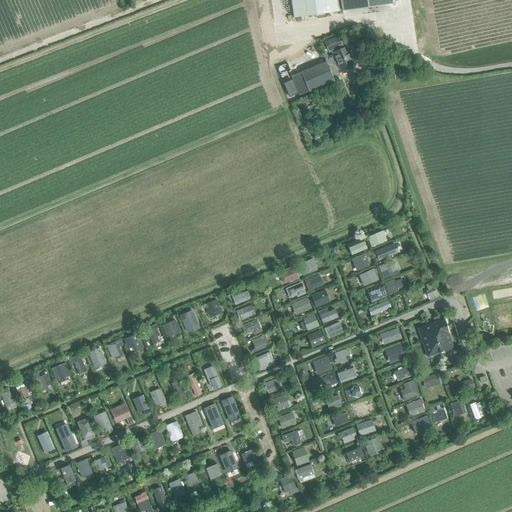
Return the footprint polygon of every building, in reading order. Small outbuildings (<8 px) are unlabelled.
[(339,11),(337,0),(291,0),(294,18),(339,11)] [(392,0),(341,0),(343,12),(394,5),(392,0)] [(325,58),(326,62),(332,77),(340,74),(339,72),(353,66),(347,47),(344,49),(338,35),(324,41),(328,50),(331,48),(333,53),(332,54),(333,55),(325,58)] [(332,77),(326,62),(301,72),(291,77),(299,96),(334,82),(332,77)] [(283,83),(289,97),(297,93),(291,80),(283,83)] [(368,80),(359,84),(361,90),(370,86),(368,80)] [(383,231),(368,238),(371,246),(386,241),(383,231)] [(348,245),(352,255),(366,248),(362,239),(348,245)] [(391,254),(390,251),(389,247),(374,252),(378,262),(384,260),(383,257),(391,254)] [(352,259),(356,271),(370,266),(366,258),(369,257),(368,253),(352,259)] [(313,259),(298,265),(302,276),(317,270),(313,259)] [(388,266),(387,263),(378,267),(383,279),(399,273),(395,263),(388,266)] [(279,274),(283,283),(288,281),(288,283),(299,278),(294,266),(279,272),(279,274)] [(374,269),(359,276),(364,286),(379,280),(374,269)] [(323,285),(321,281),(319,275),(305,280),(309,293),(314,292),(313,288),(323,285)] [(404,286),(403,283),(401,279),(395,281),(394,279),(384,283),(389,295),(398,291),(398,288),(404,286)] [(297,297),(306,293),(302,282),(286,289),(289,298),(296,295),(297,297)] [(426,292),(430,301),(439,297),(433,283),(426,285),(429,290),(426,292)] [(371,300),(385,295),(381,286),(367,291),(371,300)] [(230,293),(234,304),(249,299),(245,288),(230,293)] [(313,294),(311,295),(315,307),(330,302),(325,290),(313,294)] [(307,298),(299,302),(291,305),(295,315),(311,309),(307,298)] [(204,304),(209,318),(222,313),(216,299),(204,304)] [(368,309),(371,316),(390,308),(388,300),(368,309)] [(255,315),(253,310),(251,305),(236,311),(241,320),(255,315)] [(318,312),(323,323),(339,317),(335,309),(328,312),(326,309),(318,312)] [(191,311),(180,315),(187,332),(198,328),(191,311)] [(306,329),(307,331),(319,326),(314,313),(306,316),(307,317),(302,319),(303,321),(300,322),(303,330),(306,329)] [(417,328),(427,357),(453,348),(448,333),(449,332),(444,319),(417,328)] [(175,320),(162,326),(166,337),(180,332),(175,320)] [(259,333),(262,331),(257,320),(242,325),(245,334),(253,331),(254,335),(259,334),(259,333)] [(339,322),(325,328),(330,338),(344,332),(339,322)] [(156,324),(146,328),(152,344),(159,341),(157,337),(160,335),(156,328),(158,328),(156,324)] [(320,329),(307,335),(312,347),(325,342),(320,329)] [(380,335),(384,345),(399,340),(396,329),(380,335)] [(138,334),(124,339),(130,353),(144,348),(138,334)] [(251,350),(252,353),(268,347),(265,338),(263,339),(262,336),(251,339),(254,348),(251,350)] [(124,345),(122,341),(120,339),(106,345),(112,358),(115,357),(116,359),(123,356),(119,347),(124,345)] [(385,351),(390,363),(407,358),(403,345),(385,351)] [(100,349),(89,353),(95,368),(105,364),(100,349)] [(347,349),(335,354),(338,363),(351,359),(347,349)] [(254,359),(259,371),(275,364),(273,360),(270,361),(267,354),(254,359)] [(74,363),(78,375),(86,371),(80,355),(67,360),(69,364),(74,363)] [(460,355),(451,358),(453,366),(463,364),(460,355)] [(333,369),(330,363),(328,356),(313,362),(318,374),(333,369)] [(68,377),(71,376),(66,363),(51,369),(56,380),(59,380),(59,382),(68,379),(68,377)] [(212,366),(203,370),(210,386),(212,385),(214,389),(222,386),(212,366)] [(394,372),(397,381),(415,374),(411,366),(394,372)] [(336,373),(339,383),(356,377),(352,368),(336,373)] [(42,372),(44,375),(35,379),(40,392),(48,389),(47,386),(51,384),(47,374),(45,371),(42,372)] [(421,378),(424,389),(440,384),(437,373),(427,377),(426,375),(423,376),(423,378),(421,378)] [(187,376),(195,396),(202,394),(193,374),(187,376)] [(337,384),(335,379),(333,374),(318,379),(322,389),(337,384)] [(265,384),(268,393),(282,388),(278,378),(265,384)] [(28,394),(32,393),(29,385),(23,387),(21,380),(13,382),(20,399),(29,396),(28,394)] [(171,384),(179,404),(188,400),(179,380),(171,384)] [(414,380),(403,385),(405,389),(400,391),(404,401),(419,395),(416,387),(415,382),(414,380)] [(474,389),(472,384),(471,380),(451,386),(453,395),(474,389)] [(344,391),(345,393),(347,398),(350,397),(357,399),(362,395),(359,387),(354,386),(350,388),(350,391),(349,389),(344,391)] [(2,390),(0,390),(0,392),(6,407),(14,403),(9,391),(7,387),(2,390)] [(161,389),(150,393),(155,406),(166,402),(161,389)] [(142,394),(132,399),(138,413),(148,409),(142,394)] [(343,401),(341,402),(338,394),(325,400),(330,412),(336,409),(337,411),(346,407),(343,401)] [(272,400),(276,411),(290,407),(285,395),(272,400)] [(224,399),(219,401),(226,418),(236,414),(230,400),(226,402),(224,399)] [(424,412),(421,404),(422,403),(421,399),(406,405),(408,411),(410,417),(424,412)] [(450,404),(454,416),(466,413),(462,400),(450,404)] [(469,404),(475,420),(481,418),(475,402),(469,404)] [(134,424),(129,412),(125,404),(110,410),(116,423),(126,418),(129,425),(134,424)] [(369,414),(367,409),(366,404),(354,408),(358,417),(369,414)] [(433,407),(428,408),(433,423),(446,418),(443,409),(443,408),(434,410),(433,407)] [(209,425),(218,422),(213,410),(211,411),(210,408),(204,410),(209,425)] [(105,412),(93,417),(99,430),(106,428),(108,433),(113,431),(105,412)] [(196,412),(185,416),(191,432),(202,428),(196,412)] [(278,418),(282,429),(296,424),(292,412),(278,418)] [(346,413),(332,418),(335,427),(349,422),(346,413)] [(411,422),(415,434),(432,428),(427,416),(411,422)] [(77,422),(84,439),(95,435),(88,418),(77,422)] [(355,425),(358,437),(375,431),(371,419),(355,425)] [(176,421),(165,426),(171,441),(183,437),(176,421)] [(339,439),(342,438),(344,443),(357,439),(353,427),(337,433),(339,439)] [(159,430),(148,435),(152,448),(165,443),(159,430)] [(37,436),(45,453),(55,449),(47,431),(37,436)] [(291,441),(293,446),(301,444),(297,431),(281,436),(284,443),(291,441)] [(142,436),(130,441),(132,449),(134,448),(137,454),(146,451),(143,445),(145,444),(142,436)] [(368,455),(383,449),(378,437),(363,442),(368,455)] [(72,446),(74,450),(87,444),(85,441),(80,443),(79,442),(72,446)] [(111,448),(117,463),(129,458),(124,443),(111,448)] [(344,450),(349,462),(363,456),(358,444),(344,450)] [(308,462),(303,450),(303,448),(293,451),(297,465),(308,462)] [(253,450),(241,454),(245,464),(252,462),(253,465),(259,462),(258,458),(256,459),(253,450)] [(108,456),(93,461),(96,469),(99,468),(100,470),(111,465),(108,456)] [(234,457),(222,462),(227,474),(234,471),(232,468),(238,466),(234,457)] [(76,463),(82,478),(92,474),(89,466),(92,464),(89,458),(76,463)] [(202,469),(207,481),(221,475),(216,463),(202,469)] [(293,470),(294,471),(299,483),(314,477),(308,463),(293,470)] [(57,469),(64,485),(75,481),(69,465),(57,469)] [(183,478),(186,487),(201,482),(197,471),(185,476),(185,478),(183,478)] [(296,489),(293,482),(290,475),(280,480),(285,494),(296,489)] [(170,487),(168,488),(170,493),(172,492),(174,498),(185,493),(179,479),(169,484),(170,487)] [(161,487),(153,490),(159,505),(167,502),(166,501),(168,500),(166,496),(165,496),(161,487)] [(141,495),(134,498),(140,511),(141,511),(147,510),(147,511),(153,511),(145,492),(140,494),(141,495)] [(127,511),(124,503),(113,507),(114,511),(127,511)]
